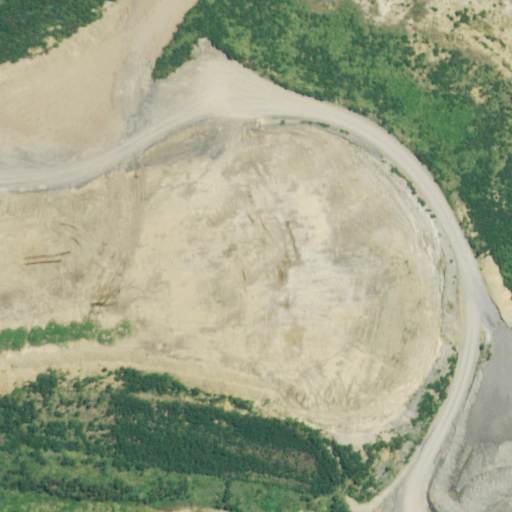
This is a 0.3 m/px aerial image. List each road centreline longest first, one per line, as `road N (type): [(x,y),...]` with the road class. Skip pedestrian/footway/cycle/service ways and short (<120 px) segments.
road 1 (track): [(438,14),(350,102),(336,144),(341,212),(388,414),(414,465),(511,447)]
road 2 (track): [(438,14),(277,9),(241,0)]
